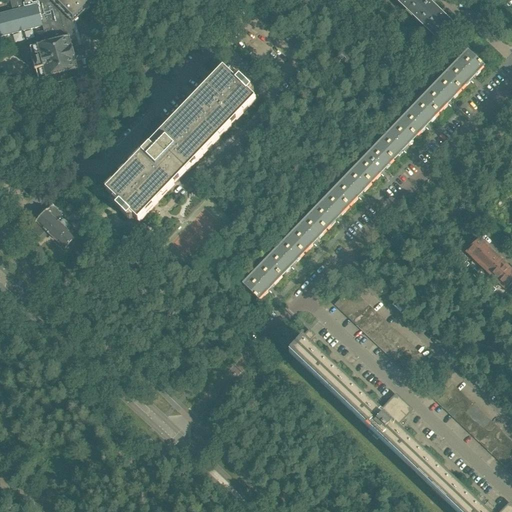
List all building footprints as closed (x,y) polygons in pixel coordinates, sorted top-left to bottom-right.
[(96,0),(95,0),(9,0),(13,11),(0,14),(0,34),(1,37),(42,26),(44,33),(38,34),(38,33),(35,34),(37,42),(39,41),(39,42),(40,42),(41,44),(30,47),(32,57),(31,57),(35,70),(36,70),(38,80),(45,78),(47,86),(79,78),(75,62),(80,61),(79,57),(81,56),(81,54),(82,54),(80,47),(79,48),(73,23),(96,0)] [(395,0),(414,18),(429,2),(426,0),(395,0)] [(414,18),(437,40),(452,25),(429,2),(414,18)] [(445,75),(461,90),(483,67),(468,52),(445,75)] [(230,77),(223,70),(215,78),(214,77),(209,82),(210,83),(204,90),(202,89),(197,94),(196,93),(189,100),(190,101),(185,107),(186,108),(180,115),(179,114),(173,120),(174,121),(163,132),(162,131),(157,137),(158,138),(142,155),(137,150),(121,166),(126,171),(121,177),(120,176),(113,183),(114,184),(106,192),(113,199),(110,203),(130,222),(133,219),(138,223),(145,215),(146,216),(153,209),(152,208),(161,198),(162,199),(167,193),(166,193),(173,186),(174,187),(179,181),(179,180),(190,168),(190,169),(196,163),(195,163),(206,151),(207,152),(212,146),(211,145),(218,138),(219,139),(224,134),(223,133),(230,126),(230,127),(236,121),(235,120),(241,114),(242,115),(248,108),(247,108),(255,100),(251,96),(254,92),(234,73),(230,77)] [(423,98),(438,113),(461,90),(445,75),(423,98)] [(387,89),(392,84),(387,79),(382,84),(387,89)] [(416,137),(438,113),(423,98),(400,122),(416,137)] [(378,145),(393,160),(416,137),(400,122),(378,145)] [(371,183),(393,160),(378,145),(355,168),(371,183)] [(333,192),(349,207),(371,183),(355,168),(333,192)] [(311,215),(326,230),(349,207),(333,192),(311,215)] [(62,214),(52,205),(46,211),(46,210),(35,222),(35,223),(30,229),(39,238),(45,231),(65,249),(75,237),(56,220),(62,214)] [(304,253),(326,230),(311,215),(288,238),(304,253)] [(266,262),(281,277),(304,253),(288,238),(266,262)] [(486,246),(478,239),(466,252),(474,260),(486,246)] [(494,254),(486,246),(474,260),(482,267),(494,254)] [(494,254),(482,267),(490,275),(502,262),(494,254)] [(259,300),(281,277),(266,262),(243,285),(259,300)] [(502,262),(490,275),(498,283),(510,269),(502,262)] [(511,270),(510,269),(498,283),(505,290),(511,283),(511,270)] [(347,301),(355,292),(351,288),(342,297),(347,301)] [(351,305),(360,296),(355,292),(347,301),(351,305)] [(356,309),(364,301),(360,296),(351,305),(356,309)] [(339,310),(347,301),(342,297),(334,305),(339,310)] [(343,314),(351,305),(347,301),(339,310),(343,314)] [(360,313),(368,305),(364,301),(356,309),(360,313)] [(347,318),(356,309),(351,305),(343,314),(347,318)] [(364,317),(373,309),(368,305),(360,313),(364,317)] [(352,322),(360,313),(356,309),(347,318),(352,322)] [(369,322),(377,313),(373,309),(364,317),(369,322)] [(356,326),(364,317),(360,313),(352,322),(356,326)] [(373,326),(381,317),(377,313),(369,322),(373,326)] [(360,330),(369,322),(364,317),(356,326),(360,330)] [(377,330),(386,321),(381,317),(373,326),(377,330)] [(382,334),(390,325),(386,321),(377,330),(382,334)] [(365,334),(373,326),(369,322),(360,330),(365,334)] [(386,338),(394,330),(390,325),(382,334),(386,338)] [(369,339),(377,330),(373,326),(365,334),(369,339)] [(373,343),(382,334),(377,330),(369,339),(373,343)] [(390,342),(399,334),(394,330),(386,338),(390,342)] [(378,347),(386,338),(382,334),(373,343),(378,347)] [(395,346),(403,338),(399,334),(390,342),(395,346)] [(382,351),(390,342),(386,338),(378,347),(382,351)] [(399,351),(407,342),(403,338),(395,346),(399,351)] [(300,340),(289,352),(307,368),(370,429),(369,430),(368,432),(377,440),(380,438),(432,487),(443,476),(394,430),(378,413),(305,345),(300,340)] [(386,355),(395,346),(390,342),(382,351),(386,355)] [(403,355),(412,346),(407,342),(399,351),(403,355)] [(391,359),(399,351),(395,346),(386,355),(391,359)] [(408,359),(416,350),(412,346),(403,355),(408,359)] [(412,363),(420,354),(416,350),(408,359),(412,363)] [(395,363),(403,355),(399,351),(391,359),(395,363)] [(416,367),(425,358),(420,354),(412,363),(416,367)] [(399,368),(408,359),(403,355),(395,363),(399,368)] [(425,358),(416,367),(421,372),(429,363),(425,358)] [(404,372),(412,363),(408,359),(399,368),(404,372)] [(408,376),(416,367),(412,363),(404,372),(408,376)] [(416,367),(408,376),(413,380),(421,372),(416,367)] [(447,388),(452,384),(443,376),(438,380),(443,384),(447,388)] [(430,397),(443,384),(438,380),(426,393),(430,397)] [(443,384),(430,397),(435,401),(443,393),(447,388),(443,384)] [(447,397),(456,388),(452,384),(447,388),(443,393),(447,397)] [(456,388),(447,397),(452,401),(460,392),(456,388)] [(456,405),(465,397),(460,392),(452,401),(456,405)] [(439,406),(447,397),(443,393),(435,401),(439,406)] [(396,394),(378,413),(394,430),(413,412),(396,394)] [(447,397),(439,406),(444,410),(452,401),(447,397)] [(465,397),(456,405),(461,409),(469,401),(465,397)] [(448,414),(456,405),(452,401),(444,410),(448,414)] [(469,401),(461,409),(465,414),(473,405),(469,401)] [(456,405),(448,414),(452,418),(461,409),(456,405)] [(473,405),(465,414),(469,418),(478,409),(473,405)] [(461,409),(452,418),(457,422),(465,414),(461,409)] [(474,422),(482,413),(478,409),(469,418),(474,422)] [(482,413),(474,422),(478,426),(486,417),(482,413)] [(465,414),(457,422),(461,426),(469,418),(465,414)] [(486,417),(478,426),(482,430),(491,421),(486,417)] [(465,430),(474,422),(469,418),(461,426),(465,430)] [(491,421),(482,430),(487,434),(495,425),(491,421)] [(474,422),(465,430),(470,435),(478,426),(474,422)] [(491,438),(499,430),(495,425),(487,434),(491,438)] [(478,426),(470,435),(474,439),(482,430),(478,426)] [(482,430),(474,439),(478,443),(487,434),(482,430)] [(499,430),(491,438),(495,442),(504,434),(499,430)] [(483,447),(491,438),(487,434),(478,443),(483,447)] [(504,434),(495,442),(500,447),(508,438),(504,434)] [(491,438),(483,447),(487,451),(495,442),(491,438)] [(511,441),(508,438),(500,447),(504,451),(511,442),(511,441)] [(495,442),(487,451),(491,455),(500,447),(495,442)] [(500,447),(491,455),(496,459),(504,451),(500,447)] [(504,451),(496,459),(500,463),(508,455),(504,451)] [(511,458),(508,455),(500,463),(505,468),(511,459),(511,458)] [(480,511),(443,476),(432,487),(457,511),(480,511)] [(511,511),(511,504),(510,503),(500,511),(511,511)]
